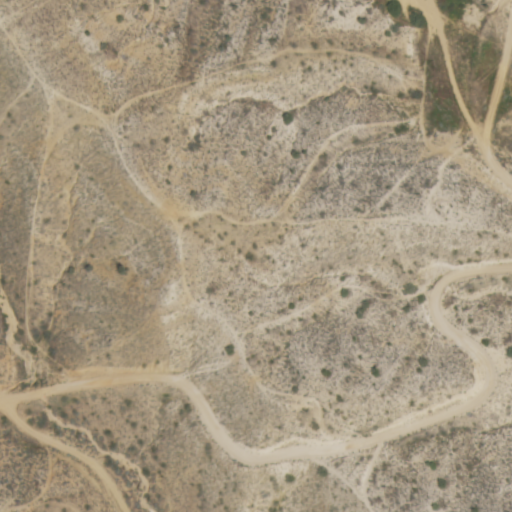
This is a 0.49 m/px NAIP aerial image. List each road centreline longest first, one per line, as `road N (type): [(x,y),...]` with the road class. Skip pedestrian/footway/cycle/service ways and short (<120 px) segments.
road 1 (track): [(13,410),(98,390),(167,389),(195,406),(215,443),(243,461),(353,450),(458,423),(483,400),(487,372),(438,319),(452,286),(511,277),(490,174),(473,136),(481,100),(511,63)]
road 2 (track): [(0,411),(13,410),(41,445),(82,461),(122,511)]
